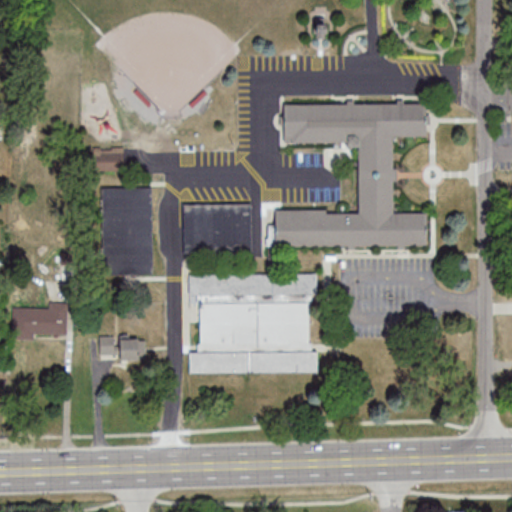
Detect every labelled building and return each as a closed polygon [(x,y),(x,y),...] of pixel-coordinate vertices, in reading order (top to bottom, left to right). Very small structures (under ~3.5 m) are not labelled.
[(326,37),(326,22),(316,22),(316,37),(326,37)] [(191,373),(318,372),(318,351),(309,351),(309,293),(317,293),(317,273),(278,273),(278,246),(428,245),(428,212),(395,212),(395,134),(428,134),(427,102),(285,103),(285,140),(360,139),(360,212),(327,212),(327,209),(276,209),(276,224),(269,224),(269,273),(190,273),(190,303),(200,303),(200,352),(190,352),(191,373)] [(128,169),(87,169),(87,151),(127,150),(128,169)] [(154,186),(154,273),(103,274),(102,186),(154,186)] [(252,253),(186,253),(185,203),(252,203),(252,253)] [(67,302),(48,303),(48,308),(21,308),(21,335),(67,334),(67,302)] [(116,336),(100,336),(100,355),(116,355),(116,336)] [(120,359),(142,359),(142,336),(120,336),(120,359)]
